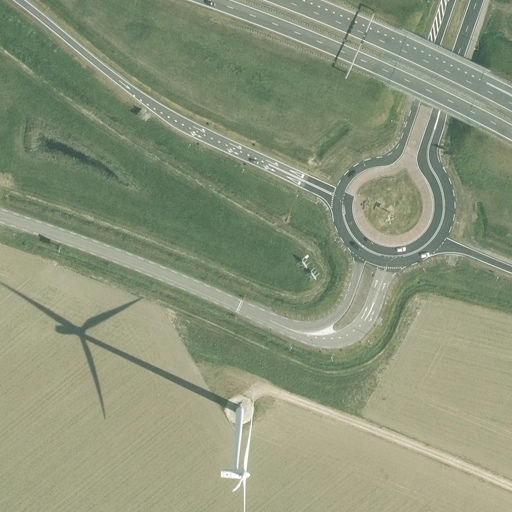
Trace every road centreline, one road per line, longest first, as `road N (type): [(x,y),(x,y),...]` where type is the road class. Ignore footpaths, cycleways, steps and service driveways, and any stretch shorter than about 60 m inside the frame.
road 1 (trunk): [(15,0),(135,94),(307,179)]
road 2 (trunk): [(206,0),(291,30),(511,133)]
road 3 (tertiary): [(0,216),(299,333)]
road 4 (track): [(511,487),(253,384)]
road 5 (primary): [(451,0),(397,153),(357,170),(340,194)]
road 6 (trunk): [(483,89),(281,0)]
road 7 (primary): [(388,251),(407,250),(432,230),(438,199),(422,152),(436,124)]
road 8 (primary): [(436,124),(477,0)]
road 9 (primary): [(437,242),(449,204),(432,156),(436,124)]
